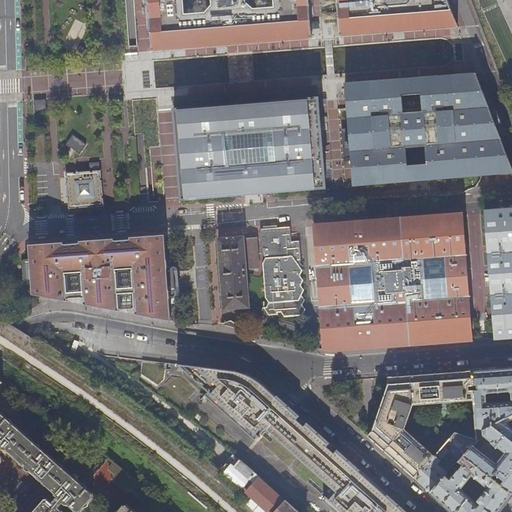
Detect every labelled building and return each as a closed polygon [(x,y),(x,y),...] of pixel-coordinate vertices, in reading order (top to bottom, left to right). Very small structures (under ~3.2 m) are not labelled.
[(147,0),(148,6),(152,51),(215,46),(245,44),(311,38),(308,0),(147,0)] [(336,0),(339,36),(458,27),(457,25),(449,3),(447,0),(336,0)] [(511,170),(476,73),(443,76),(436,77),(410,79),(345,84),(354,186),(511,173),(511,170)] [(174,110),(182,200),(250,194),(326,188),(319,98),(242,104),(174,110)] [(106,214),(103,178),(68,180),(70,216),(106,214)] [(511,208),(484,211),(494,339),(511,337),(511,208)] [(401,216),(412,345),(472,340),(462,213),(401,216)] [(396,346),(412,345),(401,216),(314,222),(323,350),(330,351),(396,346)] [(282,312),(285,317),(302,315),(305,310),(302,305),(304,300),(301,295),(304,290),(300,285),(303,280),(300,275),(302,270),(299,266),(301,259),(300,241),(291,242),(291,227),(261,229),(262,254),(266,259),(263,264),(266,298),(269,303),(267,308),(270,313),(282,312)] [(129,240),(113,241),(113,239),(78,241),(78,244),(62,245),(62,243),(27,246),(31,295),(67,302),(67,300),(83,299),(84,305),(118,312),(117,294),(133,293),(135,314),(170,321),(169,302),(167,277),(166,273),(163,235),(129,237),(129,240)] [(219,239),(225,309),(250,307),(247,268),(259,267),(257,239),(244,239),(244,237),(224,239),(219,239)] [(224,325),(240,330),(241,326),(231,320),(223,323),(222,325),(222,326),(224,325)] [(406,511),(272,391),(263,384),(257,380),(249,375),(242,372),(219,369),(181,364),(215,395),(213,397),(268,447),(271,445),(321,490),(318,493),(340,511),(406,511)] [(482,435),(490,441),(490,443),(491,444),(496,448),(497,447),(498,447),(505,452),(495,464),(472,446),(463,455),(491,477),(500,484),(511,494),(511,493),(511,367),(496,368),(470,370),(473,400),(476,440),(477,440),(482,435)] [(473,400),(470,370),(407,375),(387,377),(388,383),(371,432),(367,436),(414,478),(434,456),(404,428),(412,405),(473,400)] [(62,511),(63,511),(60,509),(64,505),(68,505),(75,511),(81,511),(93,498),(93,494),(1,413),(0,413),(0,463),(2,462),(1,458),(0,456),(0,449),(3,451),(6,451),(54,493),(55,497),(57,498),(53,502),(49,499),(45,499),(32,511),(62,511)] [(430,493),(463,455),(472,446),(477,440),(476,440),(454,433),(434,456),(414,478),(430,493)] [(500,484),(498,487),(489,480),(491,477),(463,455),(430,493),(451,511),(497,511),(500,508),(511,494),(500,484)] [(221,472),(265,511),(297,511),(247,466),(240,460),(233,468),(228,464),(221,472)] [(132,491),(137,495),(145,486),(120,465),(115,461),(108,469),(113,474),(114,477),(111,479),(127,493),(129,491),(132,491)]
